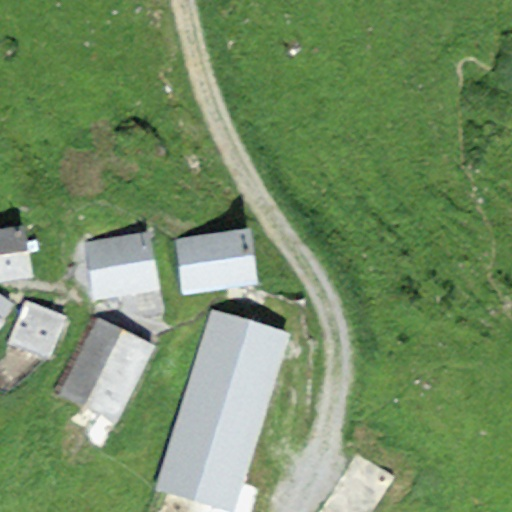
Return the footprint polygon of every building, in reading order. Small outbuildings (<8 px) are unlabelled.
[(23,230),(0,233),(0,292),(32,288),(23,230)] [(259,296),(249,235),(169,249),(180,309),(259,296)] [(150,236),(79,249),(89,307),(160,294),(150,236)] [(26,327),(63,337),(71,307),(35,297),(26,327)] [(276,322),(209,312),(191,425),(258,436),(276,322)] [(157,351),(96,323),(58,402),(120,430),(157,351)] [(200,432),(156,417),(147,445),(191,460),(200,432)]
